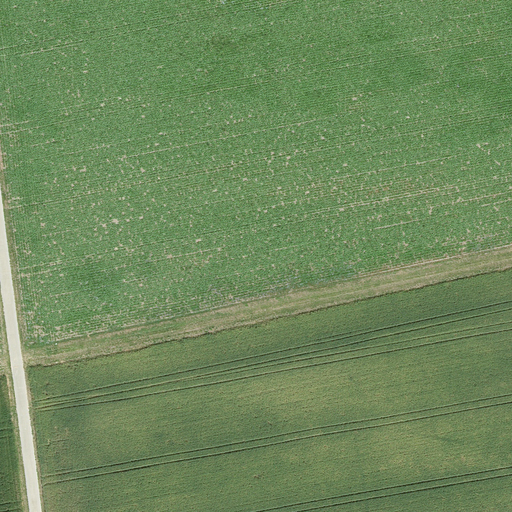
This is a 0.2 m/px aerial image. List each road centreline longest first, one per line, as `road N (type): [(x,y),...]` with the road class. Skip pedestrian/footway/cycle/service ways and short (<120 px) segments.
road 1 (track): [(511,259),(15,362)]
road 2 (track): [(0,238),(33,511)]
